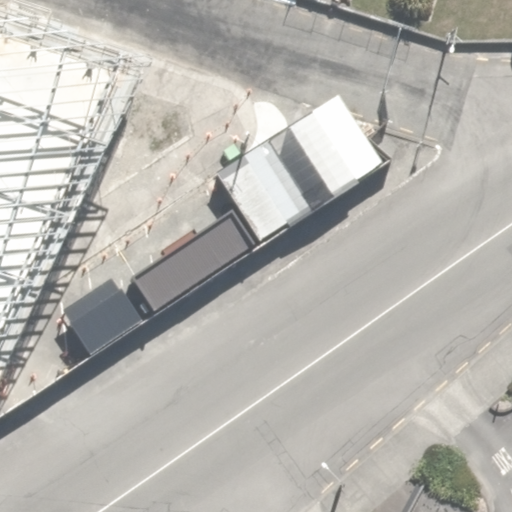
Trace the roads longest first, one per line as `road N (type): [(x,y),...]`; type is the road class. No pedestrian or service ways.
road 1 (tertiary): [(511,225),(97,511)]
road 2 (unclassified): [(131,0),(511,129)]
